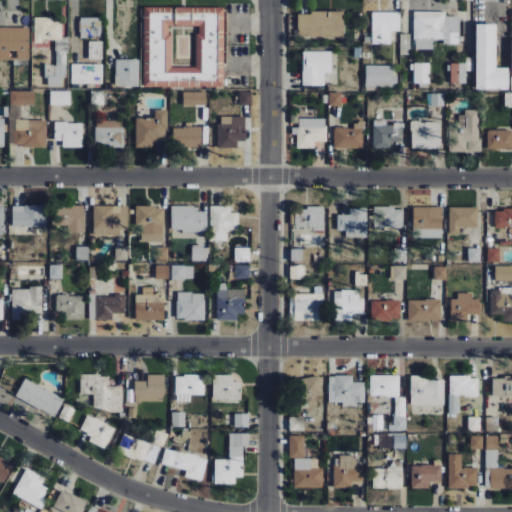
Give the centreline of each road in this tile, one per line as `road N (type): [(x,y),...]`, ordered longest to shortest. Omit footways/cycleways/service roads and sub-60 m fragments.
road 1 (residential): [(0,345),(511,342)]
road 2 (residential): [(271,0),(270,511)]
road 3 (residential): [(0,176),(511,177)]
road 4 (residential): [(0,417),(183,508),(437,511)]
